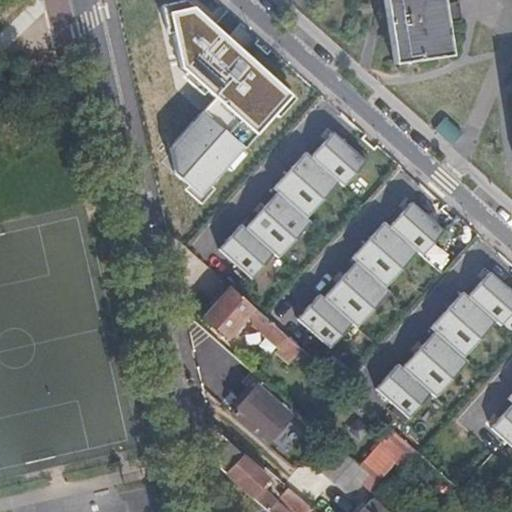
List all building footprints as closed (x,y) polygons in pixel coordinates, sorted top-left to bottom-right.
[(382,0),(393,64),(446,55),(437,0),(382,0)] [(191,9),(168,15),(181,69),(214,99),(168,150),(184,165),(173,177),(200,202),(292,100),(191,9)] [(365,161),(333,132),(311,157),(305,153),(273,188),(307,218),(338,181),(343,187),(365,161)] [(219,251),(251,281),(273,255),(279,260),(311,224),(277,195),(246,231),(241,226),(219,251)] [(444,232),(411,203),(390,228),(383,224),(352,260),(386,289),(417,253),(422,258),(444,232)] [(297,321),(330,350),(351,325),(358,329),(389,293),(356,264),(324,300),(319,295),(297,321)] [(511,313),(511,291),(490,272),(469,297),(462,293),(431,329),(464,358),(495,322),(501,327),(511,313)] [(251,307),(229,288),(203,319),(225,338),(251,307)] [(278,353),(289,341),(266,321),(259,314),(248,326),(278,353)] [(376,389),(408,418),(430,393),(436,397),(467,362),(434,332),(403,369),(397,364),(376,389)] [(267,386),(265,384),(261,389),(259,387),(255,391),(249,387),(239,398),(245,403),(241,407),(234,414),(268,444),(283,427),(279,423),(288,413),(269,396),(273,391),(267,386)] [(245,403),(239,398),(236,402),(241,407),(245,403)] [(511,404),(491,429),(511,447),(511,404)] [(292,417),(288,413),(279,423),(283,427),(292,417)] [(267,480),(212,431),(221,472),(266,511),(273,502),(258,489),(267,480)] [(396,436),(386,447),(379,441),(359,462),(379,480),(409,448),(396,436)] [(322,473),(333,482),(352,461),(341,451),(322,473)] [(347,495),(366,473),(352,461),(333,482),(347,495)] [(314,511),(288,489),(281,497),(293,507),(290,511),(314,511)] [(361,509),(364,511),(382,511),(369,500),(361,509)]
